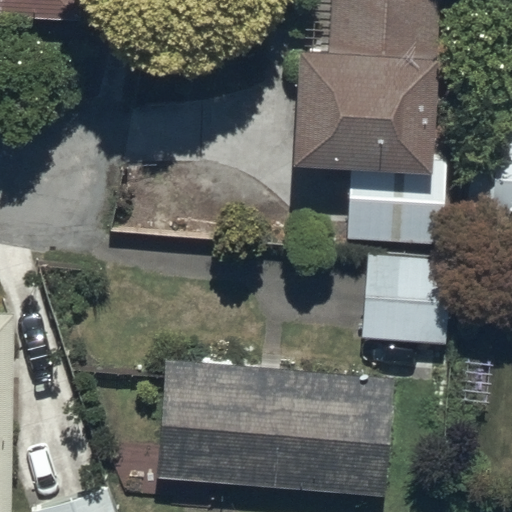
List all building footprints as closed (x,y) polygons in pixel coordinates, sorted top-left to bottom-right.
[(0,0),(0,7),(77,12),(77,0),(0,0)] [(325,0),(324,32),(290,31),(287,146),(344,148),(341,232),(452,235),(454,145),(429,144),(433,0),(325,0)] [(511,124),(466,123),(463,215),(511,215),(511,124)] [(449,247),(363,244),(361,330),(380,330),(379,365),(434,366),(435,334),(447,334),(449,247)] [(390,368),(159,349),(149,465),(380,484),(390,368)] [(114,511),(105,480),(31,504),(33,511),(114,511)]
